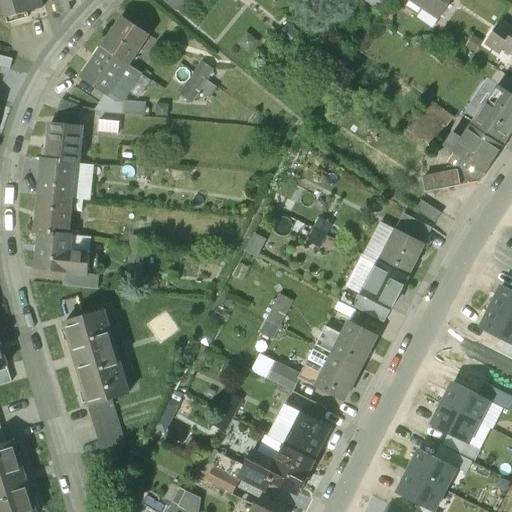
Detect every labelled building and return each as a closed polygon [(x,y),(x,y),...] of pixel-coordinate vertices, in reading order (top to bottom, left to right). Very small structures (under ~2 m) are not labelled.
[(0,0),(5,18),(41,8),(38,0),(0,0)] [(52,0),(57,14),(71,10),(68,2),(75,0),(52,0)] [(186,0),(164,0),(177,11),(186,0)] [(451,0),(410,0),(440,19),(451,0)] [(148,35),(123,18),(102,48),(127,65),(148,35)] [(511,53),(511,25),(501,19),(484,44),(498,53),(502,47),(511,53)] [(288,24),(280,35),(290,44),(299,33),(288,24)] [(102,48),(81,77),(106,95),(127,65),(102,48)] [(14,59),(0,55),(0,67),(11,70),(14,59)] [(202,62),(195,74),(206,81),(213,70),(202,62)] [(206,81),(195,74),(188,85),(198,92),(206,81)] [(511,126),(511,95),(497,86),(471,125),(500,145),(511,126)] [(82,108),(62,99),(58,110),(78,118),(82,108)] [(454,125),(427,106),(407,132),(434,151),(454,125)] [(82,127),(51,124),(47,159),(47,160),(74,163),(78,164),(82,127)] [(500,145),(471,125),(453,151),(462,157),(457,165),(448,167),(449,172),(464,169),(478,179),(501,145),(500,145)] [(153,151),(139,150),(138,163),(152,164),(153,151)] [(74,163),(47,160),(47,159),(41,158),(37,196),(70,199),(74,163)] [(152,164),(138,163),(137,176),(150,177),(152,164)] [(449,172),(421,178),(424,193),(477,182),(478,179),(464,169),(449,172)] [(70,199),(37,196),(33,233),(39,233),(66,235),(70,199)] [(442,214),(421,200),(415,210),(436,224),(442,214)] [(404,215),(396,230),(423,244),(430,229),(404,215)] [(331,224),(319,218),(313,230),(325,236),(331,224)] [(325,236),(313,230),(307,242),(319,248),(325,236)] [(423,244),(396,230),(380,263),(406,276),(423,244)] [(66,235),(39,233),(36,269),(67,272),(87,274),(87,273),(89,255),(69,253),(71,235),(66,235)] [(143,237),(131,235),(129,249),(142,250),(143,237)] [(142,250),(129,249),(127,262),(140,263),(142,250)] [(380,263),(363,295),(390,309),(406,276),(380,263)] [(87,274),(67,272),(65,286),(97,289),(99,274),(87,273),(87,274)] [(511,291),(501,286),(490,307),(511,318),(511,291)] [(511,318),(490,307),(480,329),(511,345),(511,318)] [(284,315),(272,309),(266,320),(278,327),(284,315)] [(104,311),(66,321),(90,406),(112,400),(128,395),(104,311)] [(278,327),(266,320),(260,332),(272,338),(278,327)] [(348,323),(341,336),(324,327),(315,345),(332,354),(359,368),(375,336),(348,323)] [(332,354),(323,372),(306,364),(299,377),(299,379),(342,401),(359,368),(332,354)] [(299,377),(275,365),(268,379),(292,391),(299,379),(299,377)] [(6,370),(0,371),(0,385),(10,383),(6,370)] [(453,382),(442,404),(478,422),(489,400),(453,382)] [(325,408),(293,392),(286,406),(301,414),(318,423),(325,408)] [(112,400),(90,406),(102,449),(124,443),(112,400)] [(237,407),(225,401),(219,413),(231,419),(237,407)] [(478,422),(442,404),(431,426),(467,444),(478,422)] [(231,419),(219,413),(213,425),(225,431),(231,419)] [(301,414),(285,445),(312,459),(328,428),(318,423),(301,414)] [(285,445),(265,435),(256,452),(248,467),(247,468),(268,479),(269,479),(296,493),(312,459),(285,445)] [(0,444),(0,511),(34,511),(13,441),(0,444)] [(434,457),(455,468),(466,474),(472,461),(440,445),(434,457)] [(419,450),(408,472),(444,490),(455,468),(434,457),(419,450)] [(243,466),(218,453),(211,466),(237,479),(237,478),(262,491),(268,479),(247,468),(248,467),(244,464),(243,466)] [(432,511),(444,490),(408,472),(396,494),(432,511)] [(191,498),(178,491),(172,503),(184,510),(191,498)] [(183,511),(184,510),(172,503),(167,511),(183,511)]
